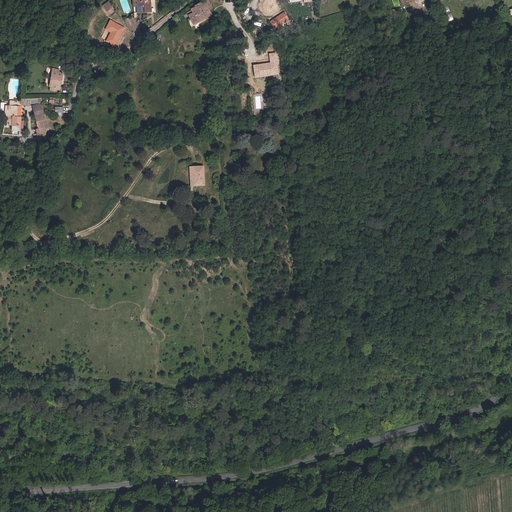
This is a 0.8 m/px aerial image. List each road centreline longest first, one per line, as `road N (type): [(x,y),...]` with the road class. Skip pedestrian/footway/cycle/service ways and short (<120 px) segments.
road 1 (tertiary): [(511,381),(480,406),(274,469),(0,491)]
road 2 (track): [(193,156),(180,146),(156,152),(97,224),(48,240),(27,220),(2,137)]
road 3 (residential): [(188,0),(123,51),(89,65),(51,139),(0,137)]
